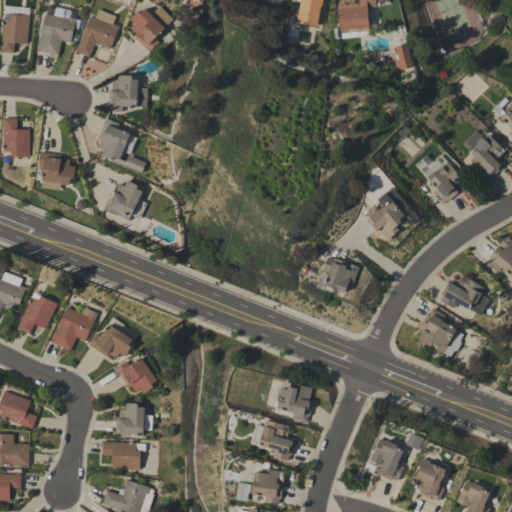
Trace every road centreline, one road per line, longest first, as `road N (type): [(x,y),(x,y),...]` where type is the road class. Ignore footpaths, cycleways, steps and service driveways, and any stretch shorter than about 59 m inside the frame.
road 1 (primary): [(294,337),(32,233)]
road 2 (residential): [(511,203),(429,260),(364,365)]
road 3 (residential): [(0,356),(86,392),(65,494)]
road 4 (residential): [(364,365),(313,511)]
